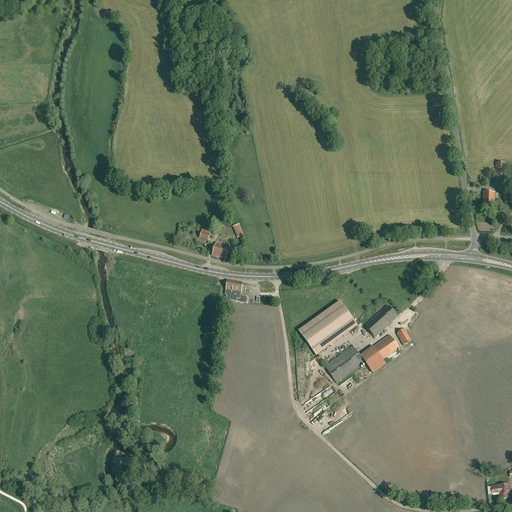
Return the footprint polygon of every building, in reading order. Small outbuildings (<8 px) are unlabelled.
[(506,178),(506,163),(495,163),(495,178),(506,178)] [(484,193),(483,207),(494,208),(495,193),(484,193)] [(242,230),(239,225),(233,227),(235,233),(242,230)] [(211,233),(202,230),(200,238),(208,241),(211,233)] [(213,255),(226,259),(230,247),(216,243),(213,255)] [(232,301),(246,304),(247,298),(241,297),(243,284),(228,281),(225,296),(227,296),(226,300),(232,301)] [(316,355),(360,329),(344,303),(300,329),(316,355)] [(389,324),(397,317),(388,307),(380,314),(380,313),(365,327),(375,338),(390,325),(389,324)] [(397,334),(403,346),(411,342),(405,330),(397,334)] [(353,346),(324,366),(337,384),(366,363),(373,373),(385,364),(382,360),(399,349),(390,336),(360,357),(353,346)] [(498,487),(492,487),(492,495),(499,494),(500,499),(507,498),(507,494),(510,494),(509,484),(498,485),(498,487)]
